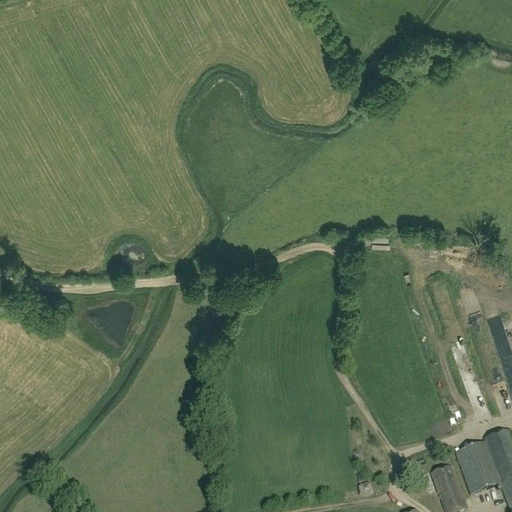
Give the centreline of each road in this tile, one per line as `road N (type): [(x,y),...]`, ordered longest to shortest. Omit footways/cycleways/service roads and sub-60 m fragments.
road 1 (track): [(397,492),(391,454),(337,355),(344,269),(331,249),(231,275),(98,288),(44,288),(0,273)]
road 2 (track): [(270,511),(397,492)]
